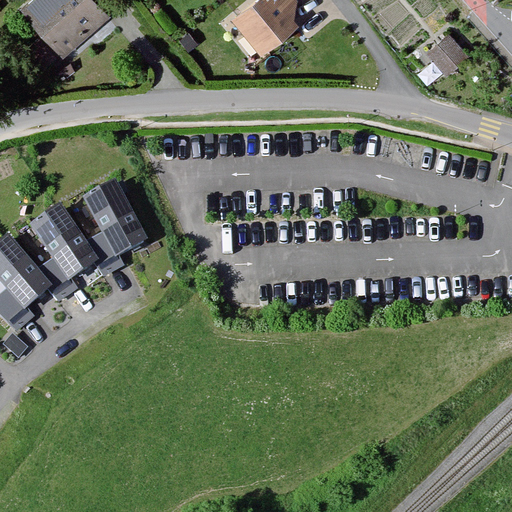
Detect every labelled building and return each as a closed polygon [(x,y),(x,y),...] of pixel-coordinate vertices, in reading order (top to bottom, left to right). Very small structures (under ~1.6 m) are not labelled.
[(106,14),(92,0),(28,0),(20,7),(63,54),(106,14)] [(254,0),(234,16),(261,50),(296,22),(292,16),(295,0),(254,0)] [(189,32),(180,40),(189,50),(198,43),(189,32)] [(448,34),(425,54),(448,80),(471,60),(448,34)] [(39,38),(27,49),(44,67),(56,57),(39,38)] [(71,64),(59,72),(64,79),(76,70),(71,64)] [(123,198),(116,183),(83,201),(102,236),(86,245),(99,264),(96,266),(105,278),(124,267),(119,258),(125,255),(148,243),(123,198)] [(72,281),(96,266),(99,264),(86,245),(61,208),(33,227),(31,229),(53,261),(41,269),(36,272),(52,290),(50,292),(59,304),(79,290),(72,281)] [(50,292),(52,290),(36,272),(7,239),(0,245),(0,283),(7,292),(0,297),(0,316),(17,333),(35,318),(27,311),(50,292)] [(12,334),(3,344),(19,357),(28,347),(12,334)]
